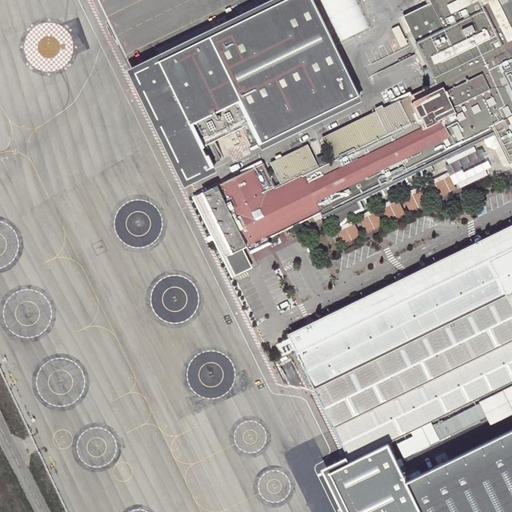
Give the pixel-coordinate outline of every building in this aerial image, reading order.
[(290,0),(135,73),(185,180),(209,169),(189,125),(240,101),(260,145),(358,99),(312,0),(290,0)] [(251,248),(268,241),(266,236),(443,150),(446,156),(483,137),(483,139),(497,132),(510,161),(511,160),(511,0),(433,0),(447,28),(444,30),(418,42),(430,67),(424,70),(432,86),(321,137),(332,161),(329,162),(325,153),(316,157),(321,166),(318,167),(307,144),(270,161),(281,184),(274,188),(262,163),(193,197),(231,276),(248,268),(239,249),(247,245),(248,247),(250,248),(251,248)] [(320,0),(341,40),(370,27),(357,0),(320,0)] [(444,30),(431,2),(405,13),(418,42),(444,30)] [(314,389),(349,459),(332,467),(353,511),(417,511),(384,444),(511,381),(511,223),(287,334),(314,389)] [(418,511),(511,511),(511,428),(404,481),(418,511)]
